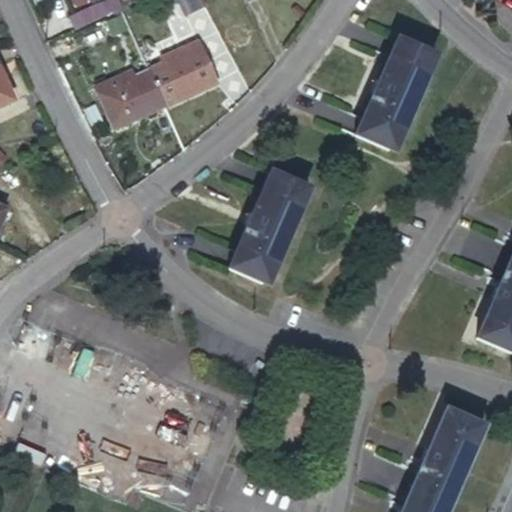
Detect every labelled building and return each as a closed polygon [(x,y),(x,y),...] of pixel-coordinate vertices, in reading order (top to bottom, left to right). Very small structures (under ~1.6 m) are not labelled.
[(174,0),(181,13),(202,3),(200,0),(174,0)] [(88,7),(66,17),(71,30),(94,20),(88,7)] [(100,23),(76,34),(83,48),(107,37),(100,23)] [(149,68),(165,104),(215,81),(195,38),(160,55),(163,62),(149,68)] [(396,38),(354,132),(390,148),(391,144),(396,147),(434,58),(430,56),(431,52),(396,38)] [(115,127),(165,104),(149,68),(132,76),(129,69),(96,84),(115,127)] [(0,103),(12,98),(0,72),(0,103)] [(269,170),(227,266),(261,281),(263,278),(270,280),(308,190),(302,187),(304,185),(269,170)] [(511,261),(507,260),(474,336),(511,352),(511,261)] [(444,407),(412,481),(450,498),(482,424),(444,407)] [(443,511),(450,498),(412,481),(398,511),(443,511)]
